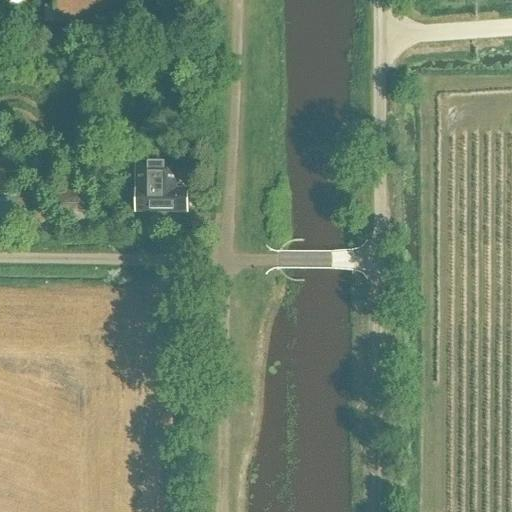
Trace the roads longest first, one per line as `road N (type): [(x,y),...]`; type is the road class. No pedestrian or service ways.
road 1 (track): [(236,0),(227,511)]
road 2 (unclassified): [(362,263),(0,264)]
road 3 (unclassified): [(362,263),(382,263),(381,0)]
road 4 (track): [(380,511),(382,263)]
road 5 (unknown): [(381,39),(511,38)]
